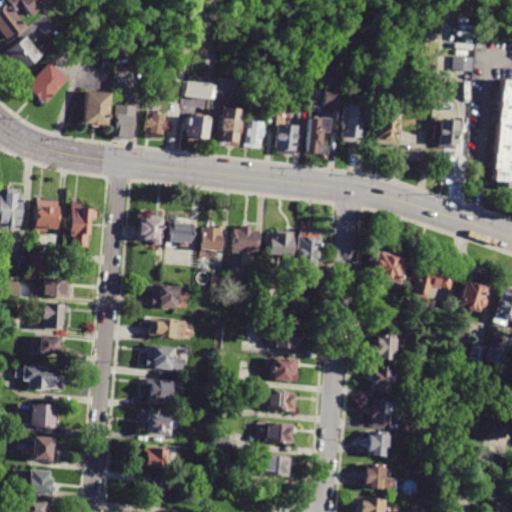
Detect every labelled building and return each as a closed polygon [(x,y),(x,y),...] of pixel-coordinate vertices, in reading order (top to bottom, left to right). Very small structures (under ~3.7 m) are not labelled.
[(0,33),(0,0),(5,0),(26,28),(7,43),(0,33)] [(53,0),(31,17),(23,6),(16,11),(6,0),(53,0)] [(404,32),(394,31),(395,22),(405,23),(404,32)] [(41,56),(22,72),(6,52),(25,37),(41,56)] [(127,55),(117,54),(119,40),(129,41),(127,55)] [(446,57),(472,57),(471,71),(450,71),(450,69),(446,69),(446,57)] [(67,79),(45,104),(27,87),(48,63),(67,79)] [(213,93),(215,78),(236,80),(235,95),(213,93)] [(511,81),(499,80),(490,180),(511,181),(511,81)] [(179,96),(181,81),(212,85),(210,100),(179,96)] [(339,92),(338,107),(322,105),(323,90),(339,92)] [(82,123),(85,91),(110,93),(106,126),(82,123)] [(134,105),(133,118),(130,118),(129,139),(112,138),(114,104),(134,105)] [(238,108),(235,147),(214,145),(218,106),(238,108)] [(362,109),(360,138),(354,137),(354,142),(339,141),(342,107),(362,109)] [(286,125),(295,126),(294,151),(291,151),(291,155),(276,154),(276,149),(272,149),(275,112),(287,113),(286,125)] [(162,114),(161,139),(143,137),(145,113),(162,114)] [(371,142),(373,113),(395,114),(393,144),(371,142)] [(208,116),(206,138),(204,138),(203,143),(186,142),(187,136),(185,136),(187,114),(208,116)] [(330,116),(329,130),(324,130),(323,144),(328,144),(327,153),(304,152),(306,117),(322,118),(322,115),(330,116)] [(434,150),(434,145),(428,144),(429,128),(435,128),(436,119),(454,120),(453,122),(455,125),(455,129),(453,132),(452,151),(434,150)] [(242,147),(244,121),(260,122),(258,148),(242,147)] [(453,145),(461,145),(461,149),(466,149),(465,137),(453,138),(453,145)] [(17,237),(0,235),(0,188),(19,190),(18,194),(21,195),(17,237)] [(45,231),(32,230),(35,200),(57,202),(54,228),(45,228),(45,231)] [(68,232),(70,204),(88,205),(87,209),(96,210),(95,220),(87,220),(85,247),(71,246),(72,236),(69,236),(69,232),(68,232)] [(139,219),(163,221),(162,223),(164,223),(163,236),(162,235),(161,245),(153,244),(153,241),(137,240),(139,219)] [(190,223),(192,223),(191,242),(166,240),(167,222),(190,223)] [(219,250),(199,249),(200,225),(220,226),(219,250)] [(257,232),(256,254),(231,253),(232,230),(240,231),(240,225),(249,226),(248,231),(257,232)] [(308,284),(309,271),(296,270),(299,235),(300,235),(301,229),(322,231),(321,246),(322,246),(321,259),(320,259),(319,269),(322,269),(320,285),(308,284)] [(268,253),(267,253),(268,244),(265,244),(266,231),(283,232),(283,230),(292,230),(291,254),(268,253)] [(398,283),(369,275),(375,250),(405,259),(398,283)] [(49,255),(47,273),(28,271),(30,253),(49,255)] [(26,255),(25,270),(9,268),(10,254),(26,255)] [(447,272),(443,288),(434,285),(434,288),(425,286),(423,294),(406,290),(413,264),(447,272)] [(223,273),(225,274),(223,289),(208,288),(209,272),(223,273)] [(468,312),(460,310),(461,307),(455,305),(463,280),(465,281),(466,276),(482,281),(481,286),(483,287),(480,297),(482,300),(480,307),(477,308),(475,311),(469,309),(468,312)] [(42,296),(43,292),(40,291),(40,286),(43,286),(43,278),(71,279),(70,297),(42,296)] [(3,296),(4,281),(18,282),(17,297),(3,296)] [(151,299),(152,284),(178,285),(176,309),(151,308),(151,299)] [(511,295),(511,318),(511,319),(511,329),(488,321),(496,290),(511,295)] [(61,330),(43,329),(43,319),(38,319),(39,302),(65,303),(65,311),(61,311),(61,330)] [(372,314),(387,316),(385,333),(370,331),(372,314)] [(150,319),(186,321),(185,339),(149,336),(150,319)] [(274,324),(299,326),(297,350),(272,348),(274,324)] [(374,350),(375,335),(395,336),(394,350),(389,350),(389,360),(373,360),(374,350)] [(59,354),(39,353),(40,345),(37,344),(37,338),(40,338),(40,336),(60,337),(59,354)] [(483,345),(486,346),(480,369),(465,365),(472,342),(483,345)] [(182,370),(145,367),(147,346),(176,348),(175,358),(183,359),(182,370)] [(505,353),(501,365),(484,359),(488,348),(505,353)] [(296,359),(295,381),(269,379),(271,357),(296,359)] [(392,391),(371,390),(373,365),(393,366),(392,391)] [(24,366),(63,369),(62,389),(49,388),(49,390),(29,389),(29,382),(23,381),(24,366)] [(170,399),(159,398),(158,403),(148,402),(149,386),(144,386),(145,378),(171,381),(170,399)] [(488,406),(476,401),(482,389),(494,395),(488,406)] [(294,411),(267,410),(267,402),(265,401),(265,391),(295,393),(294,411)] [(389,424),(369,423),(370,399),(390,400),(389,424)] [(53,427),(28,426),(29,404),(55,406),(53,427)] [(229,418),(215,416),(216,405),(231,406),(229,418)] [(169,437),(145,436),(146,426),(142,426),(143,411),(171,413),(169,437)] [(292,444),(266,442),(266,432),(264,432),(265,423),(293,424),(292,444)] [(366,454),(367,430),(387,432),(385,455),(366,454)] [(227,450),(213,450),(214,434),(228,435),(227,450)] [(51,461),(31,459),(33,436),(53,438),(51,461)] [(164,480),(154,479),(154,466),(143,465),(145,446),(166,448),(164,480)] [(502,458),(496,469),(476,458),(481,447),(502,458)] [(289,475),(289,476),(260,474),(261,466),(258,466),(259,455),(290,457),(289,475)] [(385,465),(384,478),(398,479),(397,490),(363,488),(365,463),(385,465)] [(225,477),(211,475),(213,464),(226,466),(225,477)] [(53,495),(29,493),(30,469),(50,471),(50,479),(54,479),(53,495)] [(481,496),(470,491),(476,478),(487,484),(481,496)] [(383,500),(382,511),(355,511),(356,498),(383,500)] [(17,511),(18,506),(28,507),(29,500),(48,502),(48,510),(52,511),(51,511),(17,511)] [(444,511),(449,501),(469,510),(468,511),(444,511)]
